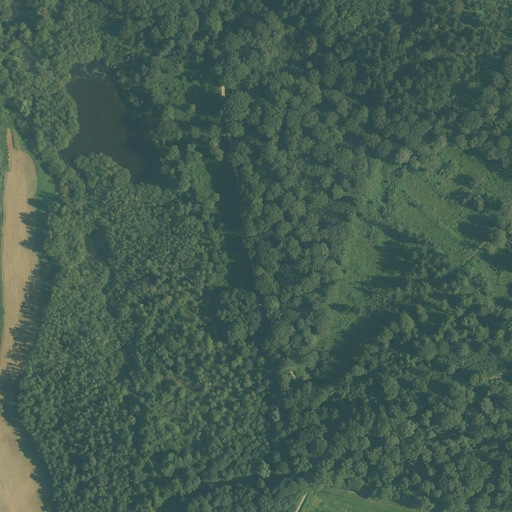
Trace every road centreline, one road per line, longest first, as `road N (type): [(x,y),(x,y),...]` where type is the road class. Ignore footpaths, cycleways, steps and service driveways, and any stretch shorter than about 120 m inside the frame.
road 1 (track): [(214,0),(245,232),(263,315),(309,416),(312,459),(511,369)]
road 2 (track): [(511,220),(304,400)]
